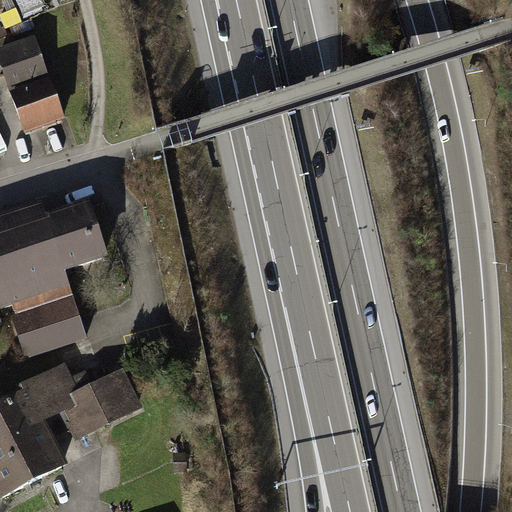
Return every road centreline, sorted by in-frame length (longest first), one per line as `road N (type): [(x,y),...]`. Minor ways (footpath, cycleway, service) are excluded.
road 1 (motorway): [(402,511),(290,0)]
road 2 (motorway): [(471,511),(473,277),(444,91),(418,0)]
road 3 (track): [(161,140),(511,28)]
road 4 (motorway): [(237,0),(304,303)]
road 5 (motorway): [(304,303),(351,511)]
road 6 (motorway): [(304,303),(317,511)]
road 7 (residential): [(0,197),(161,140)]
road 8 (track): [(101,161),(97,65),(84,0)]
